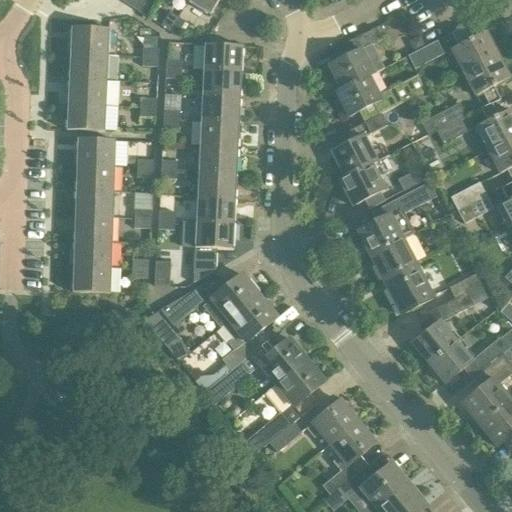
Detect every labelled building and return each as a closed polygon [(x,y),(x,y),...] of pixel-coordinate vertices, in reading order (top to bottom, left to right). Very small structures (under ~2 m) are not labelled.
[(139,0),(127,0),(125,5),(133,10),(139,0)] [(188,0),(187,2),(209,17),(219,0),(188,0)] [(168,32),(176,18),(169,14),(161,27),(168,32)] [(185,23),(176,18),(168,32),(176,37),(185,23)] [(109,31),(71,29),(69,55),(108,57),(109,31)] [(372,46),(382,41),(376,29),(347,44),(353,55),(329,68),(335,80),(333,81),(339,92),(336,94),(375,74),(384,70),(372,46)] [(497,57),(485,34),(450,52),(462,75),(497,57)] [(414,54),(426,48),(419,37),(408,43),(414,54)] [(408,58),(414,71),(443,56),(436,42),(408,58)] [(204,46),(203,73),(241,74),(242,48),(204,46)] [(142,50),(142,58),(158,59),(159,50),(142,50)] [(108,57),(69,55),(68,80),(107,82),(108,57)] [(474,98),(509,80),(497,57),(462,75),(474,98)] [(158,59),(142,58),(141,68),(158,69),(158,59)] [(166,62),(165,71),(182,72),(182,62),(166,62)] [(182,72),(165,71),(165,80),(181,81),(182,72)] [(203,73),(202,98),(240,100),(241,74),(203,73)] [(378,117),(381,115),(425,92),(417,76),(380,96),(371,78),(376,75),(375,74),(336,94),(348,119),(373,106),(378,117)] [(107,82),(68,80),(67,105),(106,107),(107,82)] [(200,123),(238,124),(240,100),(202,98),(200,123)] [(140,100),(140,109),(156,110),(156,101),(140,100)] [(106,107),(67,105),(66,132),(104,134),(106,107)] [(428,137),(436,133),(465,117),(459,105),(421,125),(428,137)] [(139,119),(155,120),(156,110),(140,109),(139,119)] [(511,139),(511,116),(509,111),(474,129),(486,152),(511,139)] [(163,112),(163,121),(179,122),(179,113),(163,112)] [(331,154),(344,179),(372,165),(378,162),(365,138),(387,127),(381,115),(378,117),(354,129),(359,139),(331,154)] [(465,117),(436,133),(443,146),(472,131),(465,117)] [(163,121),(162,131),(179,131),(179,122),(163,121)] [(200,123),(199,149),(237,151),(238,124),(200,123)] [(498,176),(511,168),(511,139),(486,152),(498,176)] [(115,142),(77,141),(76,167),(114,168),(115,142)] [(198,173),(236,175),(237,151),(199,149),(198,173)] [(153,169),(153,162),(137,161),(137,169),(153,169)] [(177,163),(161,162),(160,171),(177,172),(177,163)] [(385,191),(372,165),(344,179),(338,182),(352,208),(364,202),(368,211),(384,202),(380,193),(385,191)] [(114,168),(76,167),(75,193),(113,194),(114,168)] [(137,169),(136,180),(152,180),(153,169),(137,169)] [(424,169),(414,174),(419,184),(429,179),(424,169)] [(176,181),(177,172),(160,171),(160,181),(176,181)] [(198,173),(197,199),(235,201),(236,175),(198,173)] [(457,212),(485,197),(486,197),(479,184),(450,199),(457,212)] [(376,223),(356,233),(369,258),(404,240),(413,235),(404,216),(436,199),(429,185),(371,214),(376,223)] [(113,194),(75,193),(74,218),(113,219),(113,194)] [(151,212),(152,195),(136,194),(135,211),(151,212)] [(486,197),(485,197),(457,212),(464,225),(493,210),(486,197)] [(197,199),(196,224),(234,226),(235,201),(197,199)] [(511,229),(511,199),(495,209),(507,232),(511,229)] [(135,211),(134,220),(151,220),(151,212),(135,211)] [(158,222),(174,223),(175,213),(158,213),(158,222)] [(113,219),(74,218),(73,243),(112,244),(113,219)] [(134,220),(134,230),(150,231),(151,220),(134,220)] [(174,223),(158,222),(158,231),(163,231),(174,232),(174,223)] [(232,252),(234,226),(196,224),(193,284),(216,271),(217,251),(232,252)] [(456,229),(447,234),(453,245),(462,240),(456,229)] [(404,240),(369,258),(381,282),(416,263),(404,240)] [(468,253),(462,240),(453,245),(447,248),(454,261),(468,253)] [(112,244),(73,243),(73,268),(111,269),(112,244)] [(148,271),(148,262),(132,261),(132,270),(148,271)] [(381,282),(400,317),(435,299),(416,263),(381,282)] [(156,264),(155,288),(169,289),(170,265),(156,264)] [(73,268),(72,294),(110,295),(111,269),(73,268)] [(132,270),(131,279),(147,280),(148,271),(132,270)] [(432,272),(431,288),(448,290),(449,273),(432,272)] [(449,289),(454,300),(466,294),(485,285),(479,274),(449,289)] [(209,302),(226,324),(259,297),(241,276),(209,302)] [(160,312),(173,328),(204,302),(195,291),(160,312)] [(466,294),(454,300),(438,309),(445,322),(473,307),(466,294)] [(239,365),(264,345),(257,335),(276,319),(259,297),(226,324),(222,328),(233,341),(228,345),(233,352),(221,361),(230,372),(239,365)] [(511,310),(506,305),(498,313),(511,326),(511,310)] [(156,314),(143,322),(158,340),(170,331),(156,314)] [(449,332),(440,322),(411,345),(428,365),(460,339),(452,330),(449,332)] [(460,339),(428,365),(444,385),(473,362),(464,350),(467,348),(460,339)] [(499,339),(474,360),(484,371),(503,355),(508,351),(500,340),(499,339)] [(306,362),(289,340),(256,367),(274,388),(306,362)] [(487,384),(461,405),(479,427),(511,401),(499,386),(511,375),(511,366),(503,355),(484,371),(480,374),(487,384)] [(291,407),(293,409),(324,384),(306,362),(274,388),(265,396),(280,415),(280,414),(281,415),(291,407)] [(250,377),(239,365),(230,372),(204,394),(214,407),(250,377)] [(511,401),(479,427),(497,449),(511,435),(511,401)] [(319,437),(328,448),(357,424),(339,402),(305,430),(314,440),(319,437)] [(254,456),(268,445),(290,427),(281,415),(280,414),(280,415),(244,444),(254,456)] [(339,490),(361,472),(354,463),(375,445),(357,424),(328,448),(337,459),(332,463),(340,473),(322,488),(330,497),(339,490)] [(268,445),(277,455),(301,435),(293,425),(290,427),(268,445)] [(359,492),(374,511),(406,484),(391,465),(370,482),(362,471),(361,472),(339,490),(348,501),(359,492)] [(422,511),(427,509),(406,484),(374,511),(375,511),(422,511)]
